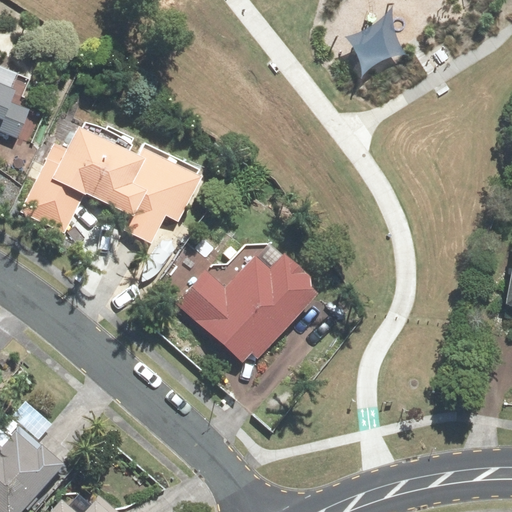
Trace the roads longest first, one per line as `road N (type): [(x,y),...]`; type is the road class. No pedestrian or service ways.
road 1 (residential): [(0,278),(92,344),(200,444),(257,511)]
road 2 (unclassified): [(339,511),(426,483),(511,474)]
